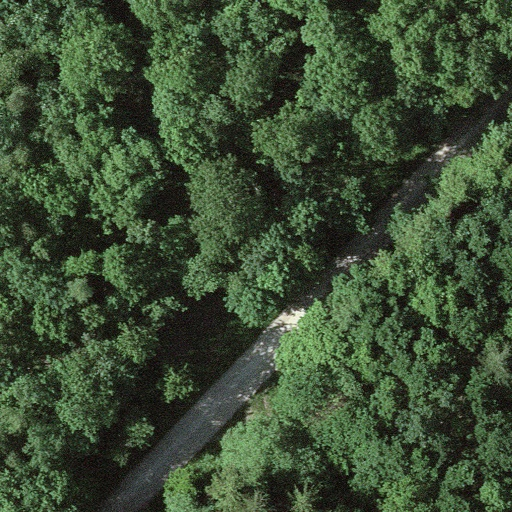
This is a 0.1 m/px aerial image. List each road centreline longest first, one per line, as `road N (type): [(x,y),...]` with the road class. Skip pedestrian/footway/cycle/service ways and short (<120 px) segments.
road 1 (track): [(97,511),(511,77)]
road 2 (track): [(354,511),(232,374)]
